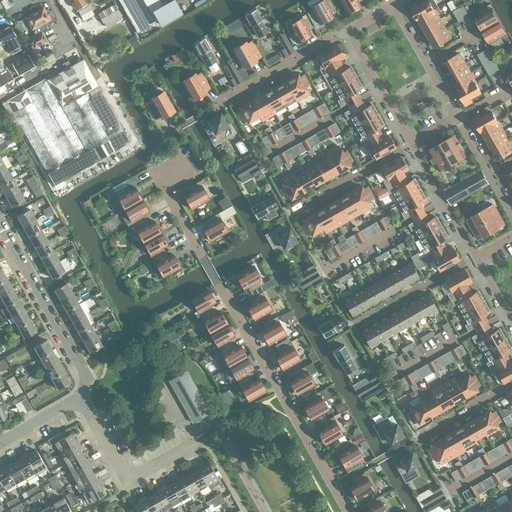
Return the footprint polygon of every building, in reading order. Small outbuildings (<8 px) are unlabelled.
[(71,0),(77,10),(84,21),(94,15),(88,5),(87,6),(86,5),(87,4),(90,2),(88,0),(71,0)] [(173,0),(163,6),(159,0),(118,0),(137,32),(159,20),(161,24),(181,12),(174,0),(173,0)] [(321,0),(311,6),(321,23),(333,16),(330,11),(335,8),(330,0),(321,0)] [(348,14),(361,7),(358,1),(360,0),(340,0),(342,2),(340,3),(343,9),(345,8),(348,14)] [(419,0),(410,6),(417,19),(438,7),(434,0),(428,0),(426,1),(424,0),(419,0)] [(103,23),(120,14),(114,4),(98,14),(103,23)] [(475,19),(482,31),(499,21),(490,4),(478,11),(480,16),(475,19)] [(458,8),(464,19),(469,16),(463,6),(458,8)] [(43,23),(50,19),(43,7),(25,17),(35,35),(29,39),(34,48),(47,41),(42,32),(47,29),(43,23)] [(438,7),(417,19),(418,19),(423,28),(440,19),(435,10),(439,8),(438,7)] [(245,15),(244,15),(250,27),(252,26),(258,38),(267,33),(261,21),(262,20),(255,9),(254,9),(254,8),(244,14),(245,15)] [(464,19),(458,8),(453,11),(459,22),(464,19)] [(298,42),(311,35),(308,30),(313,27),(306,15),(289,24),(298,42)] [(423,28),(429,38),(445,28),(440,19),(423,28)] [(499,37),(506,33),(499,21),(482,31),(489,42),(490,41),(494,48),(503,44),(499,37)] [(0,30),(0,42),(1,45),(5,43),(11,53),(19,49),(13,39),(15,37),(9,26),(0,30)] [(445,28),(429,38),(434,47),(451,38),(445,28)] [(134,34),(126,39),(130,48),(139,43),(134,34)] [(193,44),(192,45),(199,56),(200,56),(206,67),(208,66),(211,73),(218,69),(215,62),(216,62),(209,50),(210,50),(204,38),(203,39),(202,38),(193,43),(193,44)] [(244,69),(256,62),(255,60),(260,57),(252,42),(246,45),(245,43),(233,50),(244,69)] [(322,76),(334,69),(338,66),(342,65),(339,59),(343,57),(337,46),(318,57),(315,58),(321,69),(319,70),(322,76)] [(6,101),(53,183),(129,140),(127,136),(87,65),(86,66),(76,48),(40,69),(46,78),(6,101)] [(282,58),(288,55),(284,49),(279,52),(282,58)] [(495,59),(488,49),(483,52),(489,63),(495,59)] [(176,54),(180,61),(185,58),(181,51),(176,54)] [(489,63),(483,52),(477,55),(484,66),(489,63)] [(443,63),(448,73),(465,63),(459,53),(454,57),(452,53),(446,56),(448,60),(443,63)] [(28,54),(12,63),(18,74),(34,65),(28,54)] [(501,70),(495,59),(489,63),(495,73),(501,70)] [(236,85),(242,81),(232,63),(226,66),(233,78),(236,85)] [(448,73),(454,82),(470,72),(465,63),(448,73)] [(489,63),(484,66),(490,76),(495,73),(489,63)] [(338,66),(334,69),(322,76),(326,82),(329,80),(334,90),(356,77),(350,67),(345,70),(342,65),(338,66)] [(0,88),(13,81),(7,70),(0,74),(0,88)] [(458,91),(458,92),(476,82),(470,72),(454,82),(459,91),(458,91)] [(193,100),(205,93),(204,91),(209,88),(201,73),(196,76),(195,74),(182,81),(193,100)] [(299,78),(297,74),(292,77),(293,78),(286,82),(297,101),(309,94),(305,88),(309,85),(303,75),(299,78)] [(348,107),(361,99),(359,97),(360,96),(357,91),(362,88),(356,77),(334,90),(340,100),(337,101),(340,107),(346,104),(348,107)] [(231,88),(236,85),(233,78),(227,81),(231,88)] [(297,101),(286,82),(285,81),(280,84),(281,85),(274,88),(285,108),(297,101)] [(476,82),(458,92),(466,105),(473,102),(472,101),(479,98),(477,94),(481,92),(475,83),(476,82)] [(285,108),(274,88),(274,87),(269,90),(269,91),(263,95),(274,114),(272,110),(283,104),(285,108)] [(151,99),(152,101),(147,104),(155,119),(161,116),(162,118),(174,111),(163,92),(151,99)] [(263,95),(262,94),(257,97),(258,98),(251,101),(262,121),(274,114),(263,95)] [(349,110),(344,113),(347,119),(350,118),(356,127),(377,115),(372,105),(366,108),(363,102),(362,102),(361,99),(348,107),(349,110)] [(262,121),(251,101),(251,100),(246,103),(246,104),(239,108),(241,111),(237,113),(243,123),(247,121),(248,123),(260,117),(262,121)] [(323,115),(318,106),(313,109),(318,118),(323,115)] [(488,114),(486,111),(473,118),(481,131),(498,122),(498,121),(497,122),(492,112),(488,114)] [(227,126),(220,114),(208,121),(213,130),(208,133),(214,144),(218,142),(234,133),(229,125),(227,126)] [(287,116),(290,122),(291,124),(296,121),(295,119),(292,114),(287,116)] [(304,114),(295,119),(296,121),(300,129),(303,127),(309,123),(304,114)] [(373,138),(381,134),(378,128),(383,125),(377,115),(356,127),(361,137),(358,139),(362,145),(373,138)] [(291,124),(296,131),(300,129),(296,121),(291,124)] [(498,122),(481,131),(481,132),(482,131),(487,141),(503,131),(498,122)] [(329,126),(324,129),(329,138),(334,135),(329,126)] [(264,129),(267,135),(268,137),(273,134),(269,127),(264,129)] [(503,131),(487,141),(492,150),(509,140),(503,131)] [(272,144),(277,141),(273,134),(268,137),(272,144)] [(381,134),(373,138),(362,145),(365,151),(367,150),(373,160),(375,158),(375,159),(394,148),(388,137),(384,139),(381,134)] [(454,136),(441,143),(453,164),(466,156),(461,148),(462,147),(460,143),(458,143),(454,136)] [(306,139),(302,142),(306,149),(310,146),(306,139)] [(241,140),(235,143),(238,149),(241,155),(242,155),(243,154),(248,151),(245,145),(241,140)] [(511,146),(509,140),(492,150),(498,160),(511,151),(511,146)] [(453,164),(441,143),(428,150),(432,158),(431,159),(434,164),(435,163),(440,171),(453,164)] [(306,149),(307,151),(310,156),(314,154),(310,146),(306,149)] [(344,169),(345,170),(350,167),(348,164),(352,161),(346,151),(342,154),(338,147),(327,153),(338,173),(344,169)] [(251,156),(248,151),(243,154),(242,155),(245,160),(251,156)] [(283,152),(279,155),(283,162),(287,159),(283,152)] [(333,176),(333,177),(338,174),(338,173),(327,153),(326,154),(328,158),(318,164),(316,160),(315,160),(326,179),(333,176)] [(279,155),(272,159),(277,168),(284,164),(283,162),(279,155)] [(386,188),(402,179),(406,177),(402,171),(406,169),(400,158),(381,169),(379,171),(384,181),(383,182),(386,188)] [(283,162),(284,164),(287,169),(291,167),(287,159),(283,162)] [(321,182),(322,183),(327,180),(326,179),(315,160),(304,167),(315,186),(321,182)] [(260,173),(257,167),(251,171),(254,176),(260,173)] [(310,189),(310,190),(315,187),(315,186),(304,167),(292,173),(303,193),(310,189)] [(0,172),(0,185),(0,186),(13,179),(7,168),(0,172)] [(298,195),(299,196),(304,194),(303,193),(292,173),(280,180),(284,187),(280,189),(286,199),(290,197),(291,199),(298,195)] [(463,181),(466,188),(477,182),(473,175),(463,181)] [(406,177),(402,179),(386,188),(390,194),(392,192),(398,202),(420,189),(414,179),(409,182),(406,177)] [(19,189),(13,179),(0,186),(6,196),(19,189)] [(35,180),(28,184),(30,188),(37,184),(35,180)] [(187,188),(189,193),(184,196),(191,208),(209,198),(199,181),(187,188)] [(452,187),(456,194),(466,188),(463,181),(452,187)] [(470,194),(480,188),(477,182),(466,188),(470,194)] [(377,184),(371,188),(374,193),(380,190),(377,184)] [(118,198),(114,200),(120,212),(142,199),(135,187),(130,190),(127,186),(115,192),(118,198)] [(363,190),(361,186),(356,189),(356,190),(349,194),(360,213),(372,207),(368,200),(372,197),(367,188),(363,190)] [(459,200),(470,194),(466,188),(456,194),(459,200)] [(12,207),(25,200),(19,189),(6,196),(12,207)] [(411,219),(424,212),(423,209),(424,208),(420,203),(426,200),(420,189),(398,202),(403,212),(401,213),(404,219),(410,216),(411,219)] [(360,213),(349,194),(349,193),(344,196),(345,197),(338,200),(349,220),(360,213)] [(227,196),(218,201),(223,210),(232,205),(227,196)] [(256,218),(257,219),(268,213),(268,211),(277,206),(272,197),(263,202),(262,201),(250,208),(251,209),(250,209),(255,219),(256,218)] [(130,228),(146,219),(143,214),(149,211),(142,199),(120,212),(130,228)] [(349,220),(338,200),(337,199),(332,202),(333,203),(327,207),(337,226),(349,220)] [(493,205),(480,212),(491,233),(504,225),(493,205)] [(337,226),(327,207),(326,206),(321,209),(322,210),(315,213),(326,233),(337,226)] [(17,216),(23,227),(36,219),(30,209),(17,216)] [(315,213),(314,212),(309,215),(310,216),(303,220),(305,223),(301,225),(306,235),(310,233),(312,235),(323,229),(326,233),(315,213)] [(413,222),(407,225),(411,231),(414,229),(419,239),(441,227),(435,217),(430,220),(427,214),(426,215),(424,212),(411,219),(413,222)] [(491,233),(480,212),(467,219),(479,240),(491,233)] [(209,240),(227,231),(217,213),(205,220),(208,225),(202,228),(209,240)] [(23,227),(29,237),(42,230),(36,219),(23,227)] [(149,224),(146,219),(130,228),(134,226),(143,242),(161,233),(154,221),(149,224)] [(377,221),(382,230),(387,228),(382,219),(377,221)] [(356,226),(351,229),(354,234),(355,236),(360,234),(356,226)] [(296,241),(289,229),(284,232),(281,227),(266,236),(273,247),(280,243),(284,249),(296,241)] [(425,257),(445,246),(442,240),(447,237),(441,227),(419,239),(419,240),(422,238),(427,247),(422,251),(425,257)] [(29,237),(35,247),(47,240),(42,230),(29,237)] [(165,252),(162,248),(168,244),(161,233),(143,242),(153,259),(148,261),(148,262),(165,252)] [(354,234),(345,240),(350,249),(359,243),(357,239),(355,236),(354,234)] [(364,241),(360,234),(355,236),(357,239),(359,243),(364,241)] [(337,247),(333,239),(328,242),(332,249),(337,247)] [(35,247),(41,258),(53,251),(47,240),(35,247)] [(397,251),(405,247),(402,243),(395,247),(397,251)] [(448,251),(445,246),(425,257),(429,263),(433,261),(439,271),(458,260),(452,249),(448,251)] [(341,254),(337,247),(332,249),(336,256),(341,254)] [(47,268),(59,261),(53,251),(41,258),(47,268)] [(76,252),(69,256),(71,260),(78,255),(76,252)] [(148,262),(158,279),(168,273),(169,275),(175,271),(174,270),(180,266),(173,254),(168,257),(165,252),(148,262)] [(420,260),(416,254),(410,257),(414,263),(420,260)] [(414,263),(418,270),(424,266),(420,260),(414,263)] [(53,279),(65,272),(59,261),(47,268),(53,279)] [(314,268),(311,262),(305,266),(308,271),(314,268)] [(410,263),(400,268),(409,284),(419,279),(410,263)] [(266,288),(264,284),(254,267),(236,277),(246,294),(248,293),(251,297),(266,288)] [(409,284),(400,268),(391,274),(400,289),(409,284)] [(450,300),(461,293),(469,289),(466,283),(470,281),(464,270),(445,281),(451,291),(446,294),(450,300)] [(400,289),(391,274),(381,279),(390,295),(400,289)] [(273,277),(266,281),(269,288),(277,284),(273,277)] [(83,282),(86,286),(93,282),(91,278),(83,282)] [(0,296),(13,289),(7,279),(0,282),(0,296)] [(320,279),(314,282),(317,288),(323,284),(320,279)] [(381,300),(390,295),(381,279),(372,284),(381,300)] [(93,282),(86,286),(88,290),(95,286),(93,282)] [(54,290),(60,301),(73,293),(67,283),(54,290)] [(381,300),(372,284),(362,290),(371,306),(381,300)] [(0,296),(6,307),(18,300),(13,289),(0,296)] [(469,289),(461,293),(450,300),(453,306),(456,304),(462,314),(483,302),(477,291),(472,294),(469,289)] [(201,317),(213,310),(210,305),(215,302),(208,290),(191,300),(201,317)] [(371,306),(362,290),(353,295),(362,311),(371,306)] [(247,307),(254,319),(271,310),(261,292),(249,299),(252,304),(247,307)] [(60,301),(66,311),(79,304),(73,293),(60,301)] [(418,300),(427,316),(437,310),(428,294),(418,300)] [(362,311),(353,295),(343,301),(352,316),(362,311)] [(98,302),(100,306),(107,302),(105,298),(98,302)] [(12,317),(18,314),(24,310),(18,300),(6,307),(12,317)] [(417,321),(427,316),(418,300),(408,305),(417,321)] [(107,302),(100,306),(102,310),(109,306),(107,302)] [(475,331),(488,324),(486,321),(487,321),(484,315),(489,312),(483,302),(462,314),(467,324),(464,325),(468,331),(473,328),(475,331)] [(79,304),(66,311),(72,321),(85,314),(90,311),(87,306),(82,309),(79,304)] [(408,326),(417,321),(408,305),(399,311),(408,326)] [(18,328),(30,321),(24,310),(18,314),(12,317),(18,328)] [(210,333),(227,323),(221,312),(216,315),(213,310),(201,317),(210,333)] [(408,326),(399,311),(390,316),(399,332),(408,326)] [(72,321),(78,332),(91,325),(85,314),(72,321)] [(324,337),(324,338),(336,331),(335,330),(345,325),(339,316),(330,321),(329,320),(318,326),(319,328),(317,328),(323,337),(324,337)] [(389,337),(399,332),(390,316),(380,321),(389,337)] [(268,344),(285,334),(276,317),(263,324),(266,329),(261,332),(268,344)] [(117,323),(114,320),(107,324),(109,328),(117,323)] [(36,331),(30,321),(18,328),(24,339),(36,331)] [(153,321),(146,325),(149,331),(156,327),(153,321)] [(389,337),(380,321),(371,327),(380,342),(389,337)] [(117,323),(109,328),(111,332),(119,327),(117,323)] [(219,350),(232,343),(229,338),(234,335),(227,323),(210,333),(219,350)] [(440,327),(442,331),(450,327),(447,323),(440,327)] [(489,327),(488,324),(475,331),(477,334),(471,337),(474,343),(477,342),(483,352),(505,339),(499,329),(494,332),(490,326),(489,327)] [(78,332),(84,342),(96,335),(91,325),(78,332)] [(370,348),(380,342),(371,327),(361,332),(370,348)] [(90,353),(102,345),(96,335),(84,342),(90,353)] [(500,363),(508,358),(505,353),(511,350),(505,339),(483,352),(488,361),(486,363),(489,369),(500,363)] [(39,358),(52,351),(46,340),(33,347),(39,358)] [(282,369),(299,359),(290,342),(277,349),(280,354),(275,357),(282,369)] [(229,367),(246,357),(240,345),(234,348),(232,343),(219,350),(229,367)] [(338,362),(339,363),(340,363),(346,374),(356,369),(349,357),(350,357),(344,345),(332,352),(333,353),(332,353),(337,363),(338,362)] [(455,348),(450,350),(455,359),(460,357),(455,348)] [(45,368),(58,361),(52,351),(39,358),(45,368)] [(194,351),(191,356),(197,360),(198,359),(200,354),(194,351)] [(314,351),(308,354),(313,362),(319,358),(314,351)] [(15,357),(13,353),(5,357),(7,361),(15,357)] [(238,383),(250,376),(248,372),(253,369),(246,357),(229,367),(238,383)] [(508,358),(500,363),(489,369),(492,375),(494,374),(500,384),(503,383),(511,377),(511,363),(508,358)] [(58,361),(45,368),(51,379),(64,372),(58,361)] [(431,371),(436,368),(432,361),(427,363),(431,371)] [(0,370),(1,372),(8,368),(6,363),(0,366),(0,370)] [(286,377),(289,382),(296,394),(302,391),(302,393),(309,389),(308,387),(313,384),(308,375),(315,371),(311,363),(286,377)] [(431,371),(433,373),(436,378),(440,375),(436,368),(431,371)] [(193,423),(210,413),(186,371),(169,380),(193,423)] [(70,383),(64,372),(51,379),(57,390),(70,383)] [(366,378),(369,384),(377,379),(374,374),(366,378)] [(409,384),(413,381),(409,374),(404,376),(409,384)] [(17,379),(20,383),(27,379),(25,375),(17,379)] [(472,393),(472,394),(477,391),(475,388),(479,385),(474,376),(469,378),(468,375),(464,378),(458,381),(457,382),(454,378),(465,397),(472,393)] [(250,376),(238,383),(248,400),(265,391),(258,378),(253,381),(250,376)] [(404,376),(398,380),(403,389),(410,386),(409,384),(404,376)] [(460,400),(461,401),(466,398),(465,397),(454,378),(443,384),(454,404),(460,400)] [(29,383),(27,379),(20,383),(22,387),(29,383)] [(8,385),(11,389),(18,385),(15,380),(8,385)] [(409,384),(410,386),(413,391),(417,388),(413,381),(409,384)] [(449,406),(449,407),(454,405),(454,404),(443,384),(431,391),(442,410),(449,406)] [(13,394),(21,389),(18,385),(11,389),(13,394)] [(328,409),(322,399),(329,395),(325,388),(306,399),(309,404),(303,407),(310,419),(316,416),(317,417),(323,414),(322,412),(328,409)] [(31,390),(25,394),(28,399),(34,396),(33,393),(31,390)] [(378,400),(387,395),(383,390),(375,395),(378,400)] [(414,391),(409,394),(412,399),(417,396),(414,391)] [(437,413),(438,414),(443,411),(442,410),(431,391),(420,397),(431,417),(437,413)] [(32,405),(32,404),(39,400),(37,396),(29,400),(32,405)] [(426,420),(431,418),(431,417),(420,397),(419,397),(422,402),(410,408),(411,411),(407,413),(413,423),(417,421),(419,424),(426,420)] [(20,401),(27,412),(32,409),(25,398),(20,401)] [(21,415),(27,412),(20,401),(15,404),(21,415)] [(338,412),(345,408),(341,402),(335,406),(338,412)] [(490,414),(488,411),(483,413),(483,414),(477,418),(488,438),(500,431),(496,424),(500,422),(494,412),(490,414)] [(511,412),(508,415),(502,418),(506,425),(511,421),(511,412)] [(336,437),(342,434),(332,417),(320,424),(323,429),(318,431),(325,444),(330,441),(331,442),(337,439),(336,437)] [(488,438),(477,418),(476,417),(471,420),(472,421),(465,425),(476,444),(477,444),(474,440),(485,434),(487,438),(488,438)] [(391,443),(402,436),(403,436),(396,424),(390,427),(386,419),(374,426),(383,441),(388,438),(391,443)] [(476,444),(465,425),(465,424),(460,427),(454,431),(465,451),(476,444)] [(465,451),(454,431),(453,430),(448,433),(449,434),(442,438),(453,457),(465,451)] [(71,433),(65,436),(63,432),(48,441),(51,446),(55,444),(60,453),(76,443),(71,433)] [(364,439),(361,434),(355,437),(358,442),(364,439)] [(453,457),(442,438),(442,437),(437,440),(430,444),(432,447),(428,450),(433,459),(438,457),(441,464),(453,457)] [(503,443),(508,452),(511,449),(511,448),(508,440),(503,443)] [(82,453),(76,443),(60,453),(65,463),(82,453)] [(365,463),(356,446),(350,449),(349,447),(343,451),(344,452),(338,456),(348,473),(365,463)] [(486,455),(481,448),(477,451),(481,458),(486,455)] [(26,456),(35,473),(37,475),(47,469),(36,451),(26,456)] [(419,464),(412,452),(399,459),(402,464),(397,466),(406,482),(418,475),(413,467),(419,464)] [(88,463),(82,453),(65,463),(71,473),(88,463)] [(16,462),(25,478),(27,481),(37,475),(35,473),(26,456),(26,457),(24,455),(20,457),(21,459),(16,462)] [(486,455),(481,458),(485,465),(490,462),(486,455)] [(463,468),(459,461),(454,464),(458,471),(463,468)] [(15,484),(25,478),(16,462),(10,465),(9,463),(5,465),(15,484)] [(77,483),(93,473),(90,468),(93,466),(90,462),(88,463),(71,473),(77,483)] [(220,483),(209,463),(203,466),(202,464),(198,466),(208,485),(210,488),(220,483)] [(0,480),(5,490),(15,484),(5,465),(0,468),(1,470),(0,470),(0,480)] [(199,491),(208,485),(198,466),(194,469),(195,471),(190,474),(199,491)] [(467,475),(463,468),(458,471),(462,478),(467,475)] [(99,483),(93,473),(77,483),(82,493),(99,483)] [(374,490),(364,473),(352,480),(355,484),(349,487),(356,500),(362,497),(363,498),(369,495),(368,493),(374,490)] [(495,483),(500,480),(496,473),(491,475),(495,483)] [(190,474),(180,479),(190,496),(199,491),(190,474)] [(180,501),(190,496),(180,479),(179,477),(175,479),(176,482),(171,484),(180,501)] [(499,490),(504,487),(500,480),(495,483),(499,490)] [(105,494),(99,483),(82,493),(88,503),(105,494)] [(171,507),(180,501),(171,484),(166,487),(165,485),(160,487),(162,490),(171,507)] [(431,488),(434,494),(441,490),(438,485),(431,488)] [(468,488),(472,496),(477,493),(473,486),(468,488)] [(397,495),(393,489),(387,493),(391,499),(397,495)] [(162,511),(171,507),(162,490),(152,495),(162,511)] [(476,503),(481,500),(477,493),(472,496),(476,503)] [(152,495),(143,500),(149,511),(161,511),(162,511),(152,495)] [(386,511),(378,497),(365,504),(368,508),(363,511),(386,511)] [(71,511),(63,498),(53,504),(57,511),(71,511)] [(133,506),(136,511),(149,511),(143,500),(133,506)] [(511,511),(511,506),(509,500),(501,505),(499,500),(495,503),(499,511),(511,511)] [(447,501),(440,505),(443,510),(450,506),(447,501)] [(499,511),(495,503),(483,509),(484,511),(499,511)]
